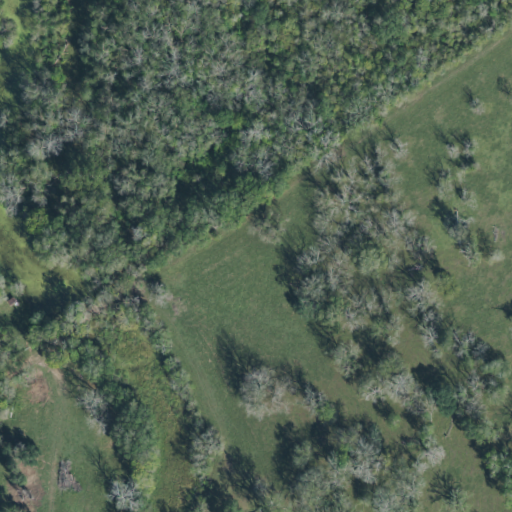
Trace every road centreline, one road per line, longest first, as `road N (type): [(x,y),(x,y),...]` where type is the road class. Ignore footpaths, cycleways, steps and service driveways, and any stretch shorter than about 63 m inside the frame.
road 1 (track): [(33,360),(511,43)]
road 2 (track): [(33,360),(50,365),(67,386),(68,438),(54,511)]
